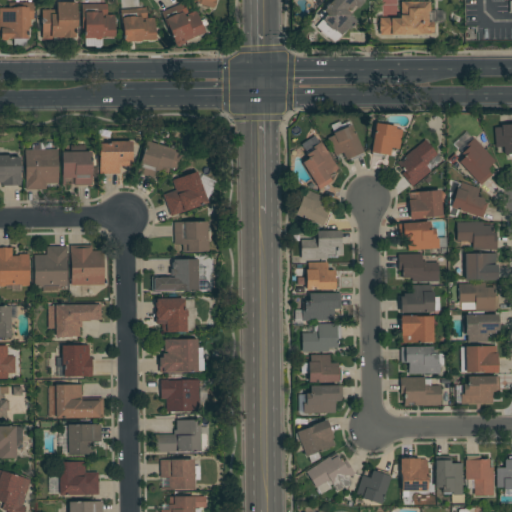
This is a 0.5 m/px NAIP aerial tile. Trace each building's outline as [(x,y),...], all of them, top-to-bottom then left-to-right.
[(215,0),(213,8),(187,0),(215,0)] [(362,0),(364,1),(358,8),(355,5),(350,10),(348,8),(346,10),(351,14),(350,15),(356,21),(348,30),(347,29),(334,43),(327,37),(326,38),(320,32),(321,31),(315,27),(322,19),(317,15),(322,9),(324,10),(332,0),(362,0)] [(41,10),(56,10),(56,2),(77,2),(77,28),(75,28),(75,38),(62,38),(62,37),(51,37),(51,38),(42,38),(41,10)] [(183,2),(188,12),(184,14),(185,17),(187,16),(187,14),(194,11),(195,13),(196,12),(200,21),(205,18),(207,24),(202,26),(205,32),(204,32),(203,34),(199,36),(201,40),(187,46),(186,42),(185,43),(179,46),(177,45),(176,46),(171,33),(169,33),(160,12),(183,2)] [(430,2),(430,11),(428,11),(428,22),(433,22),(433,33),(430,33),(430,34),(412,34),(412,35),(403,35),(403,34),(391,34),(391,35),(379,35),(379,32),(379,22),(379,18),(398,18),(398,14),(401,13),(400,2),(430,2)] [(33,3),(33,19),(31,19),(31,27),(28,27),(28,39),(8,39),(7,40),(2,40),(1,39),(1,30),(0,30),(0,8),(8,8),(9,3),(33,3)] [(107,4),(107,15),(114,15),(115,36),(113,36),(112,37),(108,37),(107,36),(102,36),(102,39),(84,40),(84,31),(82,31),(81,4),(107,4)] [(146,8),(147,18),(154,18),(156,40),(154,40),(149,41),(149,40),(142,40),(142,41),(136,42),(136,41),(124,42),(123,35),(122,35),(120,10),(146,8)] [(399,149),(391,148),(389,155),(385,155),(385,157),(382,156),(382,158),(372,156),(372,155),(371,154),(372,153),(370,152),(376,122),(396,126),(395,128),(402,130),(399,149)] [(511,156),(508,157),(508,154),(504,155),(503,147),(495,148),(493,128),(501,127),(500,125),(511,124),(511,156)] [(363,152),(363,153),(364,155),(350,161),(349,159),(346,160),(343,152),(334,156),(327,138),(334,135),(332,133),(351,125),(363,152)] [(495,162),(486,169),(491,175),(480,185),(458,162),(464,157),(461,154),(461,153),(460,152),(467,146),(466,145),(473,138),(495,162)] [(412,187),(401,174),(404,172),(396,163),(400,160),(401,162),(406,159),(404,156),(412,150),(424,140),(437,154),(428,162),(428,163),(425,166),(430,171),(412,187)] [(99,174),(99,144),(110,143),(110,142),(131,141),(132,166),(119,166),(119,174),(99,174)] [(175,149),(174,152),(182,155),(179,166),(177,166),(176,169),(169,167),(167,173),(160,171),(159,173),(155,172),(153,178),(137,173),(146,141),(175,149)] [(338,169),(328,175),(332,181),(318,190),(301,163),(308,159),(305,155),(306,154),(305,153),(313,148),(312,147),(321,141),(338,169)] [(91,151),(92,185),(74,186),(74,178),(64,178),(65,186),(63,186),(62,152),(71,152),(70,146),(85,145),(85,151),(91,151)] [(58,149),(58,184),(45,184),(45,189),(25,190),(25,183),(25,150),(58,149)] [(0,155),(9,155),(9,157),(20,157),(21,185),(1,186),(1,183),(0,183),(0,155)] [(208,203),(170,216),(162,195),(175,190),(172,180),(197,171),(208,203)] [(450,207),(456,188),(458,189),(461,182),(479,189),(476,196),(484,199),(483,202),(486,203),(481,218),(450,207)] [(325,197),(322,205),(330,208),(328,212),(330,213),(325,226),(322,225),(322,226),(295,215),(302,196),(304,197),(307,190),(325,197)] [(442,217),(425,218),(425,219),(409,220),(408,200),(409,200),(408,192),(440,190),(442,217)] [(173,222),(207,221),(208,252),(182,252),(182,245),(174,245),(173,222)] [(406,239),(398,240),(397,224),(402,224),(402,223),(429,222),(430,229),(434,228),(435,230),(436,230),(437,238),(438,238),(439,248),(407,251),(406,239)] [(456,222),(482,222),(482,225),(492,225),(492,233),(496,233),(496,249),(472,250),(472,241),(456,241),(456,222)] [(300,240),(316,240),(316,231),(340,231),(341,255),(335,255),(327,255),(327,259),(300,259),(300,240)] [(91,245),(92,251),(103,251),(104,285),(71,285),(70,252),(70,245),(91,245)] [(46,255),(46,247),(67,246),(67,251),(67,286),(59,287),(59,285),(43,286),(43,287),(34,287),(34,255),(46,255)] [(29,286),(21,286),(21,285),(5,285),(5,286),(0,286),(0,248),(1,248),(1,247),(6,247),(6,248),(12,248),(12,256),(18,256),(18,254),(29,254),(29,286)] [(495,253),(495,261),(494,261),(494,265),(497,265),(497,280),(481,281),(481,280),(464,280),(464,254),(495,253)] [(422,254),(422,261),(425,261),(425,263),(438,262),(438,281),(411,282),(411,278),(402,278),(401,268),(398,268),(397,254),(422,254)] [(197,291),(175,291),(175,292),(151,293),(151,277),(170,277),(170,269),(172,269),(171,268),(171,263),(173,261),(173,259),(197,259),(197,291)] [(305,270),(307,270),(307,262),(327,262),(327,271),(334,270),(334,275),(337,275),(337,278),(338,278),(338,288),(335,288),(335,290),(305,290),(305,270)] [(474,284),(474,283),(485,283),(485,287),(495,287),(495,296),(498,296),(498,310),(494,310),(494,311),(474,312),(474,309),(461,309),(461,303),(458,303),(458,284),(474,284)] [(400,297),(404,297),(403,293),(411,293),(411,285),(430,285),(430,292),(433,292),(433,297),(439,297),(439,310),(433,310),(433,312),(400,313),(400,297)] [(340,293),(340,309),(333,309),(333,321),(302,321),(301,311),(303,311),(303,303),(304,303),(304,301),(309,301),(309,294),(340,293)] [(155,300),(156,300),(156,299),(183,298),(184,309),(186,309),(186,310),(187,311),(187,316),(186,317),(186,332),(166,333),(166,332),(163,332),(163,330),(161,329),(161,324),(155,324),(155,300)] [(55,306),(55,305),(87,305),(87,302),(94,302),(94,305),(100,305),(101,320),(90,320),(90,321),(81,321),(81,327),(79,327),(79,337),(71,337),(55,337),(55,329),(48,329),(47,306),(55,306)] [(0,306),(10,306),(10,338),(0,338),(0,306)] [(498,330),(494,331),(494,334),(486,334),(487,342),(467,343),(467,335),(465,335),(465,333),(462,333),(462,315),(467,315),(467,312),(483,312),(483,315),(498,314),(498,330)] [(433,343),(401,343),(401,336),(400,316),(414,315),(414,316),(432,316),(433,343)] [(301,352),(301,333),(307,333),(307,326),(317,325),(317,324),(336,323),(337,325),(341,325),(341,339),(338,339),(338,348),(328,348),(328,352),(301,352)] [(197,339),(197,348),(202,348),(202,358),(203,358),(204,371),(198,371),(198,372),(163,373),(163,372),(159,372),(158,358),(162,358),(162,354),(166,354),(166,352),(164,352),(163,340),(197,339)] [(6,346),(0,345),(0,378),(7,379),(7,374),(14,373),(13,356),(6,356),(6,346)] [(89,345),(89,358),(91,358),(92,377),(87,377),(60,377),(59,369),(63,369),(63,366),(61,366),(61,346),(89,345)] [(497,373),(482,374),(482,373),(465,373),(465,372),(460,372),(459,348),(465,347),(495,346),(495,353),(497,353),(497,373)] [(407,363),(400,363),(400,347),(432,347),(432,354),(436,354),(436,355),(438,355),(438,354),(443,354),(443,365),(439,365),(440,374),(408,374),(407,363)] [(308,362),(310,362),(310,355),(329,355),(329,363),(337,363),(337,367),(340,367),(340,381),(338,381),(338,382),(308,383),(308,362)] [(460,394),(461,394),(461,386),(463,386),(463,384),(467,384),(467,377),(499,376),(499,392),(495,392),(492,392),(492,404),(460,404),(460,394)] [(424,377),(424,384),(428,384),(428,386),(440,386),(440,405),(414,405),(413,402),(408,402),(408,406),(404,406),(404,394),(400,394),(400,377),(424,377)] [(166,399),(160,399),(160,380),(168,380),(168,381),(198,380),(198,382),(203,382),(203,385),(206,385),(206,400),(204,401),(204,407),(199,407),(199,411),(166,412),(166,399)] [(81,384),(82,398),(102,398),(103,418),(55,419),(55,385),(81,384)] [(342,386),(342,401),(334,401),(335,413),(303,414),(302,403),(305,403),(305,394),(310,393),(310,386),(342,386)] [(0,418),(0,394),(3,394),(4,396),(4,400),(8,400),(8,411),(6,411),(6,418),(0,418)] [(154,435),(174,435),(173,430),(176,430),(176,421),(200,420),(201,451),(155,453),(154,435)] [(312,426),(312,425),(326,420),(333,438),(331,439),(334,446),(317,452),(320,460),(310,463),(308,456),(305,457),(296,432),(312,426)] [(67,425),(101,424),(101,442),(93,442),(93,447),(92,447),(93,454),(67,455),(67,425)] [(15,430),(18,430),(18,437),(15,437),(15,458),(0,458),(0,426),(15,426),(15,430)] [(329,457),(331,460),(338,455),(342,462),(345,460),(354,474),(334,487),(331,482),(328,484),(326,481),(316,488),(305,472),(329,457)] [(462,494),(464,494),(464,506),(453,506),(453,503),(451,503),(451,495),(443,495),(443,492),(442,492),(442,488),(435,488),(435,456),(450,456),(450,460),(450,463),(462,463),(462,494)] [(466,460),(466,456),(480,456),(480,459),(489,459),(489,468),(493,467),(493,480),(492,480),(493,496),(474,496),(473,480),(465,480),(464,460),(466,460)] [(504,468),(504,460),(508,460),(508,457),(511,457),(511,490),(503,490),(503,487),(496,487),(496,468),(504,468)] [(427,491),(407,491),(407,497),(402,497),(402,491),(401,491),(401,474),(399,474),(399,459),(425,459),(425,460),(427,460),(427,491)] [(160,487),(168,487),(168,478),(160,478),(160,460),(193,460),(193,466),(199,466),(199,480),(194,480),(194,490),(160,490),(160,487)] [(58,462),(84,462),(84,473),(97,472),(98,494),(85,495),(59,496),(58,462)] [(361,499),(362,496),(356,494),(362,476),(370,478),(372,471),(376,472),(377,469),(389,474),(388,477),(390,477),(380,505),(361,499)] [(0,470),(30,480),(22,506),(26,507),(24,511),(8,511),(1,509),(3,503),(0,502),(0,470)] [(168,510),(168,505),(169,505),(168,497),(194,497),(194,505),(200,505),(200,511),(160,511),(160,510),(168,510)] [(102,502),(102,511),(68,511),(68,502),(102,502)]
